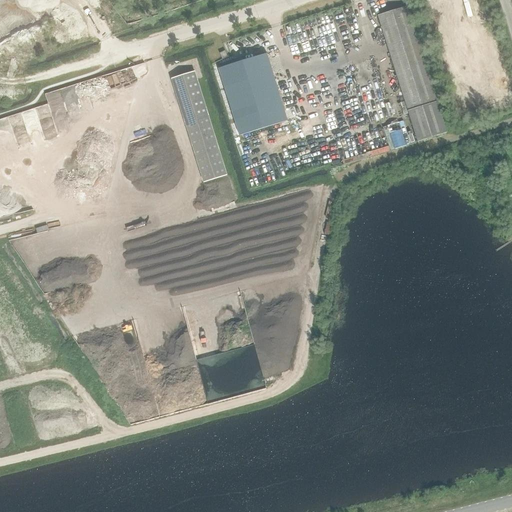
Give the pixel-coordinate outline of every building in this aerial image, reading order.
[(10,0),(0,0),(0,44),(28,26),(10,0)] [(447,133),(407,6),(378,16),(418,142),(447,133)] [(219,54),(222,59),(227,57),(225,51),(219,54)] [(262,60),(214,75),(250,189),(298,174),(262,60)] [(172,79),(204,183),(227,176),(195,72),(172,79)] [(407,121),(389,125),(395,149),(412,145),(407,121)] [(197,212),(211,207),(207,196),(193,201),(197,212)]
